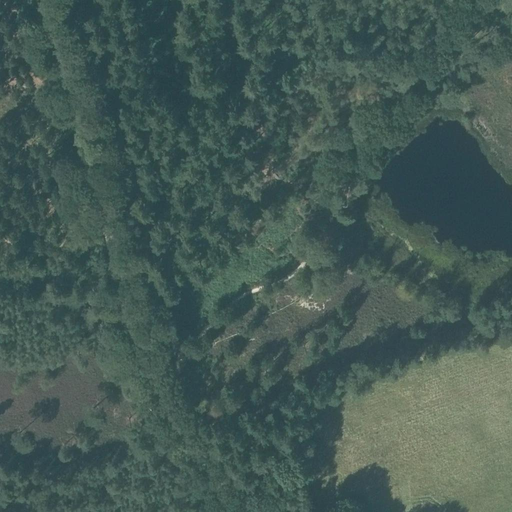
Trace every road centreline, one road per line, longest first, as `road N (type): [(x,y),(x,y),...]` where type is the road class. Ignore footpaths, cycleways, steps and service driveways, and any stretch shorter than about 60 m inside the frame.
road 1 (track): [(46,0),(129,309),(156,358)]
road 2 (track): [(156,358),(169,403),(246,511)]
